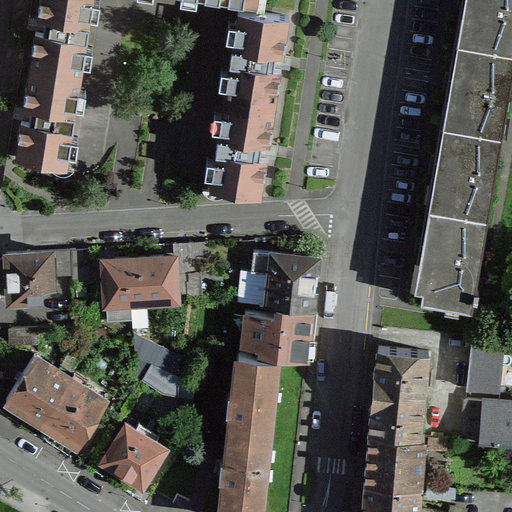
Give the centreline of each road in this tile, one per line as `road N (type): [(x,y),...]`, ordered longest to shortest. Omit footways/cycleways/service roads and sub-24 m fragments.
road 1 (residential): [(355,222),(302,215),(0,235)]
road 2 (residential): [(355,222),(324,511)]
road 3 (residential): [(386,0),(355,222)]
